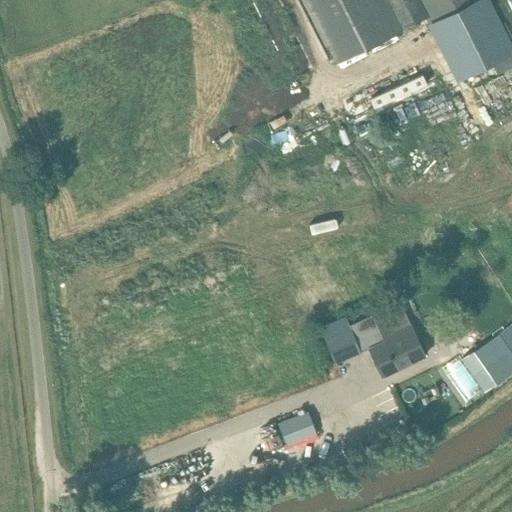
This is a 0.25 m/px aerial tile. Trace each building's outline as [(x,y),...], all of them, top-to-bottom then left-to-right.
[(305,0),(338,64),(403,32),(387,0),(305,0)] [(511,44),(492,4),(489,0),(416,0),(434,33),(458,81),(511,54),(511,44)] [(401,286),(394,289),(397,297),(405,293),(401,286)] [(511,302),(502,308),(509,319),(511,316),(511,302)] [(374,315),(350,325),(361,352),(371,348),(372,351),(383,374),(424,355),(415,337),(413,332),(412,329),(410,329),(401,309),(394,312),(376,321),(374,315)] [(347,318),(322,329),(337,364),(362,353),(361,352),(350,325),(347,318)] [(511,352),(500,334),(462,360),(484,391),(511,372),(511,352)] [(306,411),(277,423),(285,446),(315,434),(306,411)]
